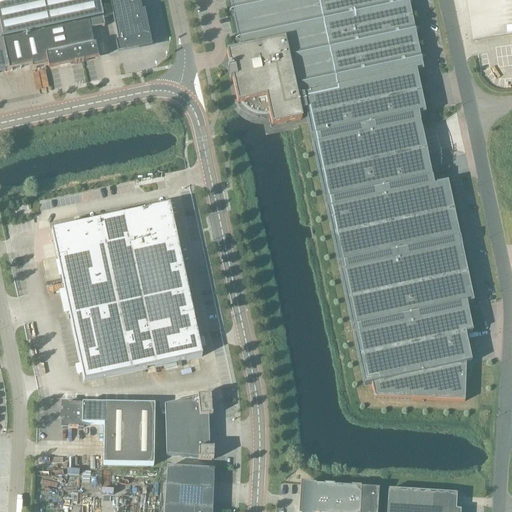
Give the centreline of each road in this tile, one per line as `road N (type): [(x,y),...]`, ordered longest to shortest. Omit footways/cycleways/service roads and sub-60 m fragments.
road 1 (unclassified): [(255,511),(253,374),(198,122),(178,95)]
road 2 (unclassified): [(505,419),(510,302),(468,113)]
road 3 (unclassified): [(14,511),(18,388),(0,306)]
road 4 (unclassified): [(0,123),(144,92),(178,95)]
